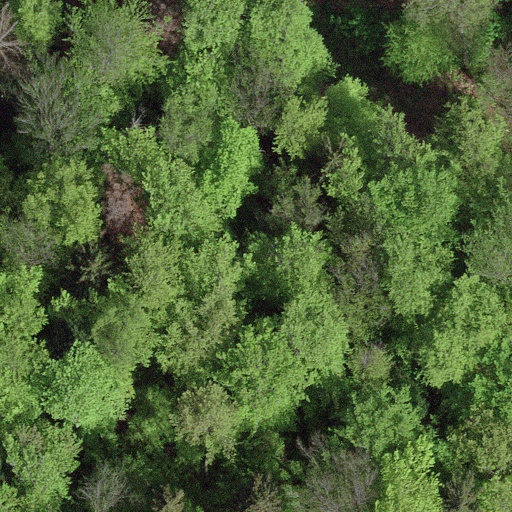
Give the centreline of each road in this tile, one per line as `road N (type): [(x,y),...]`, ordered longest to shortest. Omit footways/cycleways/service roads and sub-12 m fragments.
road 1 (track): [(511,191),(174,21)]
road 2 (track): [(34,52),(174,21)]
